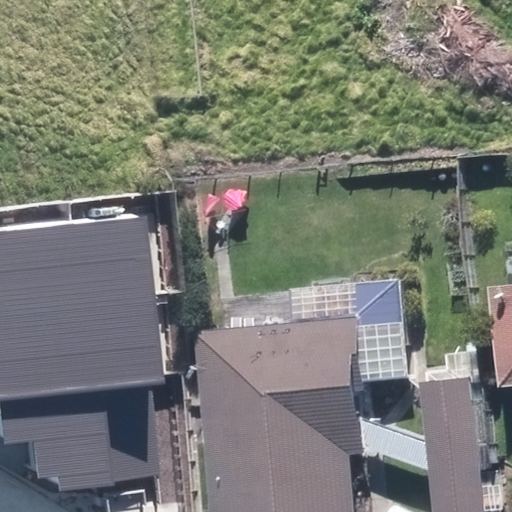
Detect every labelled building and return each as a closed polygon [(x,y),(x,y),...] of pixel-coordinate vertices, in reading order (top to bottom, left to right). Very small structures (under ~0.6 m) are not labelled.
[(145,218),(0,231),(0,311),(153,297),(145,218)] [(373,452),(366,378),(373,378),(368,328),(407,323),(403,283),(297,293),(300,324),(204,333),(221,511),(361,511),(355,454),(373,452)] [(511,292),(502,293),(511,388),(511,292)] [(161,382),(153,297),(0,311),(0,397),(151,383),(161,382)] [(493,468),(481,353),(448,357),(452,383),(425,387),(438,511),(486,511),(482,470),(493,468)] [(151,383),(0,397),(0,406),(4,443),(40,440),(45,486),(160,475),(151,383)]
